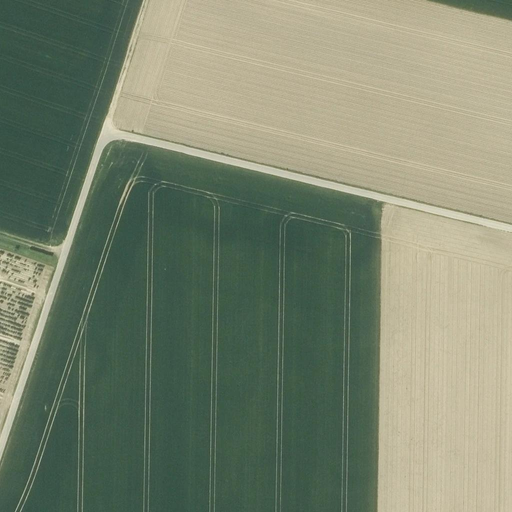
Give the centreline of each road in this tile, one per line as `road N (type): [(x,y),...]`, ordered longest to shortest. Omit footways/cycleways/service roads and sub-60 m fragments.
road 1 (track): [(511,228),(104,130),(0,446)]
road 2 (track): [(104,130),(148,0)]
